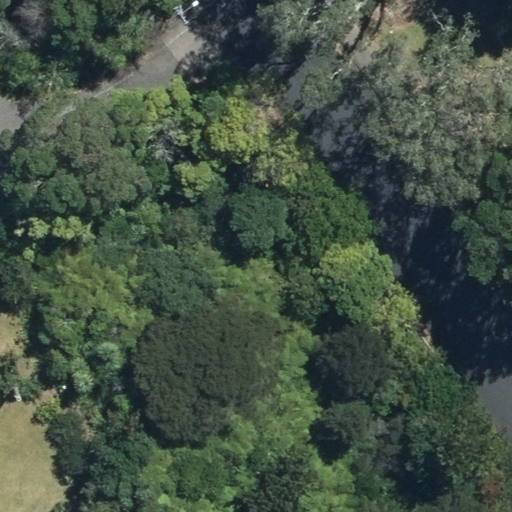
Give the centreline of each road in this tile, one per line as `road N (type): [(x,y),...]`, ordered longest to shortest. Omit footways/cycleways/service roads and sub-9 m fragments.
road 1 (residential): [(289,0),(511,326)]
road 2 (unknown): [(204,0),(0,134)]
